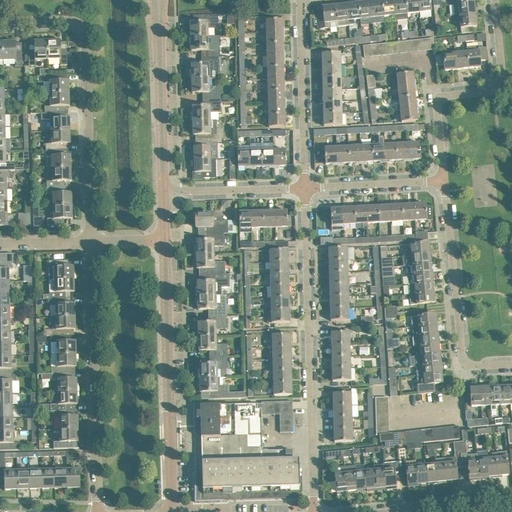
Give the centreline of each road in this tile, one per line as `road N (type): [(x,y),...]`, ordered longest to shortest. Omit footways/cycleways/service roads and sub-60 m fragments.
road 1 (residential): [(313,511),(304,188)]
road 2 (residential): [(0,23),(68,21),(82,28),(90,242)]
road 3 (unclassified): [(171,511),(164,240)]
road 4 (residential): [(97,511),(90,242)]
road 5 (unclassified): [(511,364),(464,363),(443,180)]
road 6 (unclassified): [(443,180),(438,99),(487,92),(501,79),(494,0)]
road 7 (unclassified): [(162,192),(158,0)]
road 8 (residential): [(304,188),(299,0)]
road 9 (residential): [(162,192),(304,188)]
road 10 (residential): [(304,188),(443,180)]
